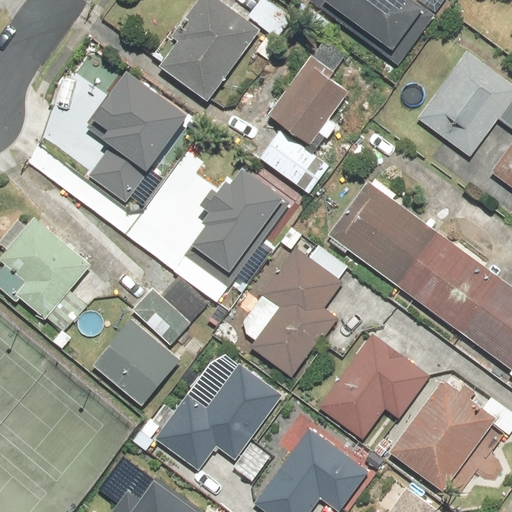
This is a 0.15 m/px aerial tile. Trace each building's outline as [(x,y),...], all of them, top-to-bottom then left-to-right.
[(205,105),(258,34),(212,0),(200,0),(173,37),(182,43),(160,72),(205,105)] [(309,0),(307,4),(322,15),(325,10),(399,65),(431,22),(400,0),(309,0)] [(344,60),(322,44),(265,120),(307,151),(347,98),(326,83),(344,60)] [(511,87),(466,55),(419,121),(471,159),(497,123),(511,134),(511,146),(491,176),(511,191),(511,87)] [(185,125),(125,78),(90,122),(109,136),(101,147),(107,152),(88,177),(123,204),(185,125)] [(280,136),(260,163),(295,190),(315,163),(280,136)] [(227,278),(283,203),(240,171),(226,190),(218,185),(199,210),(209,218),(199,232),(203,235),(191,251),(227,278)] [(455,250),(400,210),(406,202),(370,175),(365,183),(326,235),(511,372),(511,292),(482,271),(490,260),(462,240),(455,250)] [(90,270),(36,220),(0,259),(0,263),(25,286),(14,297),(59,338),(86,309),(69,293),(90,270)] [(290,377),(317,339),(342,357),(368,319),(333,295),(349,271),(315,247),(308,259),(294,250),(237,332),(251,342),(248,348),(290,377)] [(190,326),(156,294),(134,316),(169,348),(190,326)] [(178,361),(130,322),(93,369),(141,407),(178,361)] [(426,377),(368,335),(316,409),(363,443),(384,414),(395,421),(426,377)] [(207,410),(188,397),(155,442),(198,472),(216,448),(232,460),(279,395),(239,366),(207,410)] [(454,395),(441,385),(388,456),(439,494),(493,424),(507,435),(511,427),(511,416),(489,399),(478,414),(468,406),(476,396),(462,385),(454,395)] [(335,511),(339,511),(367,474),(307,431),(254,505),(263,511),(309,511),(319,500),(335,511)] [(271,457),(251,443),(232,469),(252,483),(271,457)] [(197,511),(137,471),(109,511),(197,511)] [(438,511),(404,488),(400,494),(391,489),(378,508),(383,511),(438,511)]
